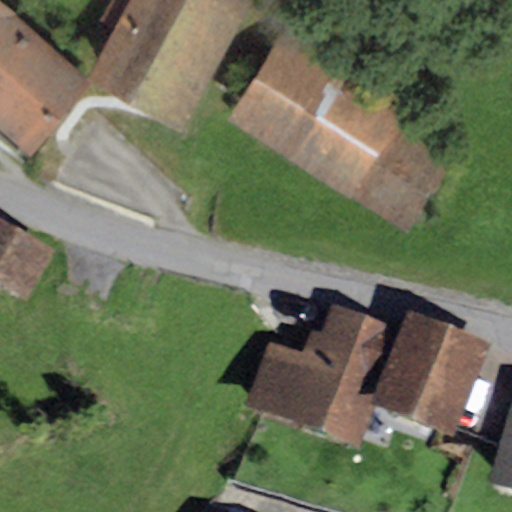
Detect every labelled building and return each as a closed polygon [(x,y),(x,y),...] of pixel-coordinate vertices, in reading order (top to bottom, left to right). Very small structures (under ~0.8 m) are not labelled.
[(251,1),(248,0),(110,0),(98,22),(112,31),(86,77),(179,129),(251,1)] [(90,85),(0,4),(0,130),(27,155),(90,85)] [(409,116),(282,36),(228,120),(406,233),(453,160),(402,127),(409,116)] [(70,256),(1,219),(0,220),(0,284),(42,307),(70,256)] [(302,363),(267,351),(243,420),(357,458),(399,335),(329,312),(319,342),(310,339),(302,363)] [(487,351),(408,323),(372,425),(451,452),(487,351)] [(511,403),(486,501),(511,507),(511,403)]
